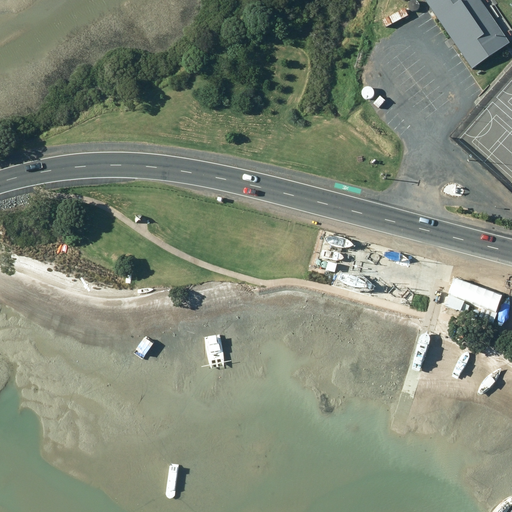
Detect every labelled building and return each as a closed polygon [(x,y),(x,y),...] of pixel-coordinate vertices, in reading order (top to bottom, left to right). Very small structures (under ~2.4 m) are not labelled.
[(417,0),(403,0),(413,15),(423,8),(417,0)] [(509,42),(479,0),(424,0),(472,68),(509,42)] [(404,7),(381,20),(385,27),(408,15),(404,7)] [(511,64),(449,136),(511,191),(511,64)] [(511,297),(511,288),(492,281),(477,318),(492,324),(500,304),(508,307),(511,297)]
